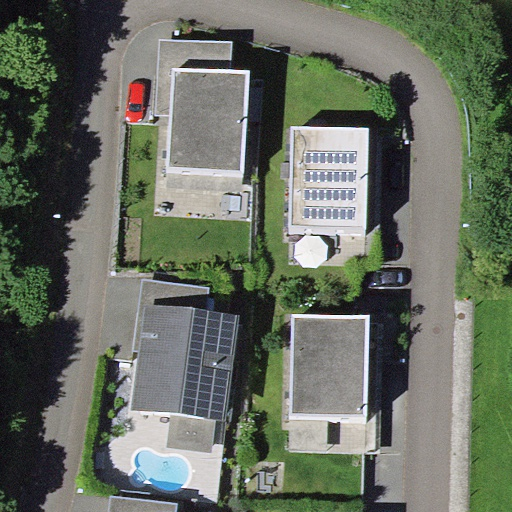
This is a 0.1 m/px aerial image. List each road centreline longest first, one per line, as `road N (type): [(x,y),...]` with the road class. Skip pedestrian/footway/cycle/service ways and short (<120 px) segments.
road 1 (residential): [(427,511),(433,183),(425,95),(354,48),(226,7),(158,0)]
road 2 (residential): [(99,0),(100,163),(64,447),(46,511)]
